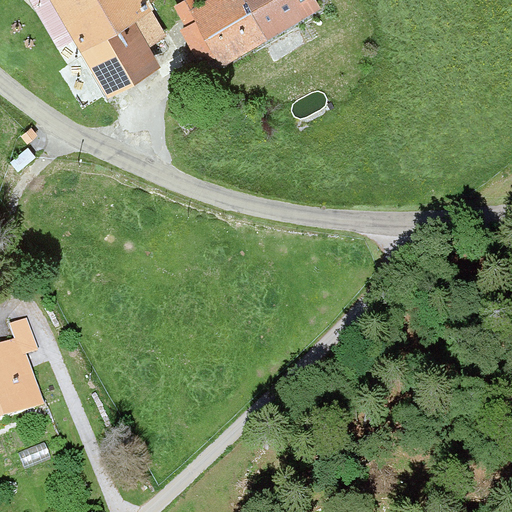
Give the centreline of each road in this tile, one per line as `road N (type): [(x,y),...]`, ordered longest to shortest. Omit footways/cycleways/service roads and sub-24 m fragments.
road 1 (unclassified): [(511,213),(353,222),(246,202),(120,155),(0,82)]
road 2 (unclassified): [(156,511),(433,265),(511,215)]
